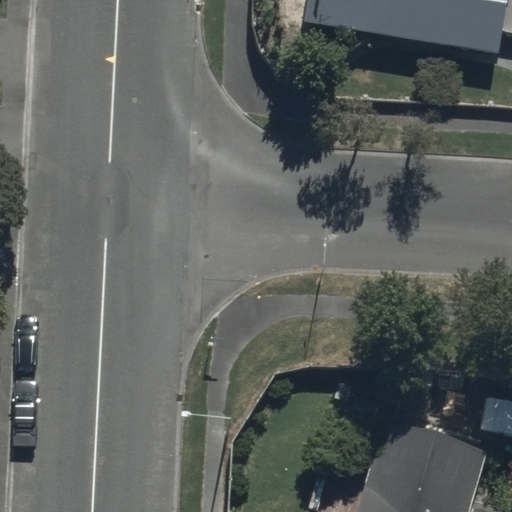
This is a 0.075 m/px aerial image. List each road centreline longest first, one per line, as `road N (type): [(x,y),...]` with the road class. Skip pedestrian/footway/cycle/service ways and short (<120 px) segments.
road 1 (residential): [(108,193),(511,214)]
road 2 (tertiary): [(108,193),(92,511)]
road 3 (tertiary): [(118,0),(108,193)]
